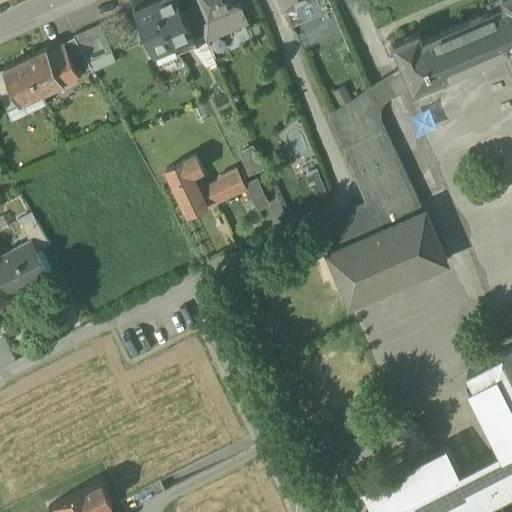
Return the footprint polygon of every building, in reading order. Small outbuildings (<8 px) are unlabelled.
[(172,40),(154,0),(151,0),(135,7),(153,49),(172,40)] [(154,0),(172,40),(192,31),(181,6),(178,0),(154,0)] [(189,0),(190,2),(197,18),(208,13),(202,0),(189,0)] [(247,20),(238,0),(208,13),(197,18),(201,27),(206,38),(247,20)] [(202,0),(208,13),(238,0),(202,0)] [(328,2),(326,0),(290,0),(283,3),(289,18),(328,2)] [(507,46),(511,56),(511,0),(492,0),(491,1),(494,7),(425,37),(421,28),(396,39),(407,65),(414,82),(416,85),(507,46)] [(190,2),(181,6),(192,31),(201,27),(197,18),(190,2)] [(100,21),(73,33),(74,35),(88,59),(112,48),(100,21)] [(201,27),(192,31),(196,42),(206,38),(201,27)] [(196,42),(192,31),(172,40),(176,50),(196,42)] [(91,65),(88,59),(74,35),(62,41),(63,43),(64,42),(78,71),(91,65)] [(172,40),(153,49),(157,59),(177,51),(176,50),(172,40)] [(55,51),(50,53),(62,79),(66,77),(69,82),(78,78),(76,72),(78,71),(64,42),(63,43),(54,47),(55,51)] [(62,80),(62,79),(50,53),(48,50),(46,46),(25,56),(41,90),(62,80)] [(25,56),(3,66),(20,101),(42,91),(41,90),(25,56)] [(381,97),(414,82),(407,65),(376,85),(381,97)] [(0,95),(6,107),(20,101),(3,66),(0,67),(0,95)] [(376,115),(381,97),(376,85),(331,113),(363,181),(391,168),(402,163),(376,115)] [(47,102),(42,91),(20,101),(6,107),(11,119),(47,102)] [(241,150),(250,170),(262,165),(254,145),(241,150)] [(209,183),(203,186),(196,171),(203,168),(196,152),(165,166),(188,213),(206,204),(216,199),(209,183)] [(408,207),(391,168),(363,181),(374,204),(321,228),(328,244),(408,207)] [(226,194),(246,184),(245,183),(238,169),(218,179),(226,194)] [(246,184),(257,208),(268,202),(256,178),(245,183),(246,184)] [(216,199),(226,194),(218,179),(209,183),(216,199)] [(422,201),(408,207),(328,244),(325,245),(349,298),(448,255),(424,200),(422,201)] [(31,240),(36,249),(50,242),(35,216),(21,223),(30,240),(31,240)] [(0,255),(0,269),(11,290),(47,270),(36,249),(31,240),(30,240),(0,255)] [(511,344),(503,349),(504,350),(511,366),(511,344)] [(471,383),(503,447),(504,450),(511,446),(511,366),(504,350),(469,368),(475,381),(471,383)] [(511,446),(504,450),(503,447),(460,469),(447,443),(362,486),(374,511),(405,511),(412,509),(414,511),(470,511),(511,491),(511,446)] [(94,511),(90,502),(98,498),(100,503),(101,503),(112,497),(102,476),(55,499),(60,511),(94,511)] [(104,511),(101,503),(100,503),(98,498),(90,502),(94,511),(104,511)] [(48,502),(53,511),(60,511),(55,499),(48,502)]
